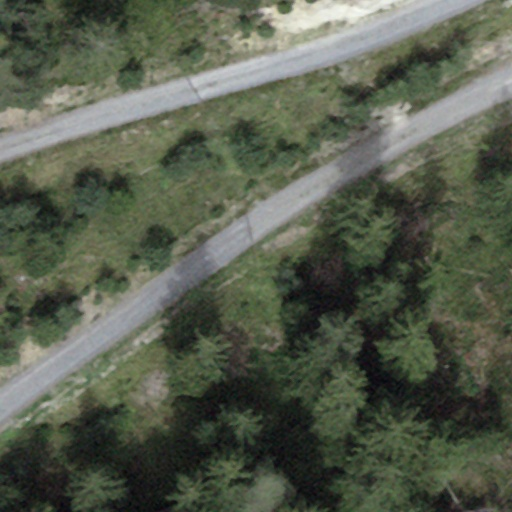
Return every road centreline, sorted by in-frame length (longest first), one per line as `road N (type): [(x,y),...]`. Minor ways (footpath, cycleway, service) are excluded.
road 1 (track): [(0,406),(282,199),(511,86)]
road 2 (track): [(453,0),(360,44),(0,167)]
